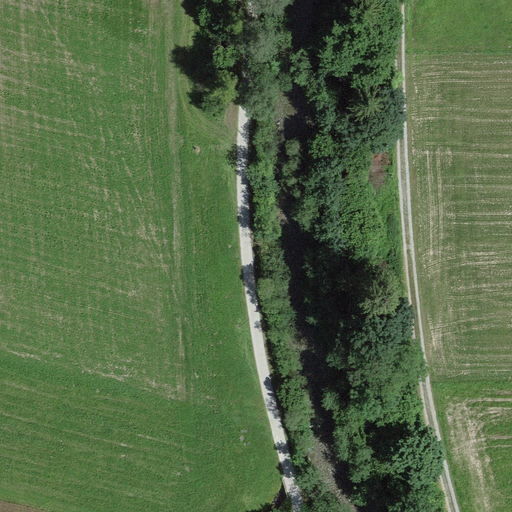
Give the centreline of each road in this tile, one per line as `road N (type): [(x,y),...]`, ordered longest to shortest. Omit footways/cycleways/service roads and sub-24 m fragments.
road 1 (unknown): [(350,0),(338,109),(339,238),(362,384),(407,511)]
road 2 (track): [(400,0),(400,223),(415,376),(453,511)]
